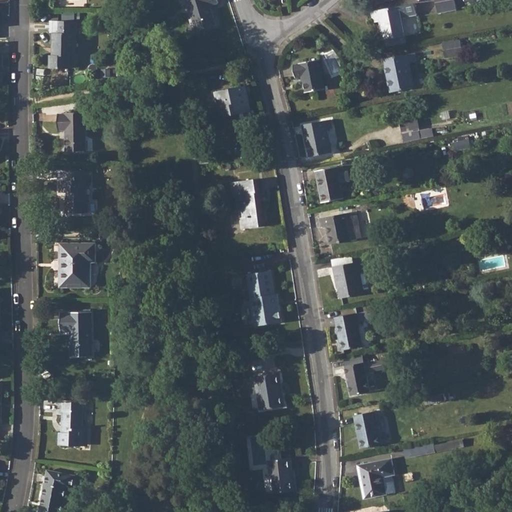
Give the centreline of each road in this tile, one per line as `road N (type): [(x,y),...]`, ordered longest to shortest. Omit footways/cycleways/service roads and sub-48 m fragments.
road 1 (residential): [(13,511),(26,383),(23,0)]
road 2 (residential): [(326,511),(323,380),(283,137),(253,38)]
